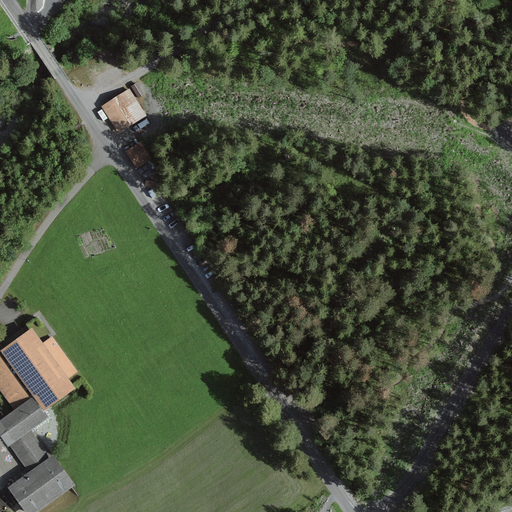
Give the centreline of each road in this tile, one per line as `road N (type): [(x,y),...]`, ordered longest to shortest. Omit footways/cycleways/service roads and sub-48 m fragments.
road 1 (unclassified): [(351,511),(7,0)]
road 2 (track): [(511,124),(456,163),(341,291),(321,406),(295,430)]
